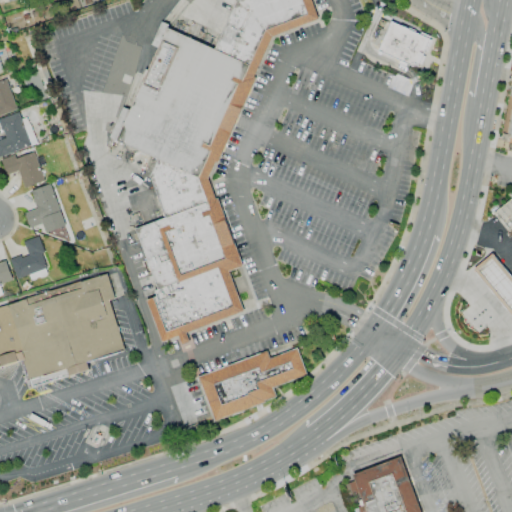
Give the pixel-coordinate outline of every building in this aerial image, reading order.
[(319,20),(311,0),(236,0),(214,48),(166,28),(114,140),(157,159),(150,176),(166,217),(136,228),(160,295),(147,300),(161,341),(244,310),(230,270),(243,266),(209,179),(274,36),(319,20)] [(394,25),(430,41),(418,73),(382,56),(394,25)] [(0,114),(16,109),(4,77),(0,78),(0,114)] [(0,155),(36,144),(29,124),(22,126),(18,113),(0,118),(0,127),(3,138),(0,139),(0,155)] [(23,187),(43,181),(34,152),(14,158),(13,155),(0,159),(5,175),(18,171),(23,187)] [(64,227),(50,184),(30,190),(36,209),(24,213),(28,228),(42,224),(44,233),(64,227)] [(493,214),(511,198),(511,232),(510,234),(493,214)] [(16,279),(47,268),(37,236),(23,241),(27,254),(9,259),(16,279)] [(511,312),(475,270),(492,254),(511,276),(511,312)] [(5,260),(0,261),(0,295),(2,295),(0,289),(0,283),(11,280),(5,260)] [(101,275),(64,284),(7,304),(0,306),(0,365),(24,359),(33,386),(90,370),(88,362),(125,350),(101,275)] [(197,379),(267,352),(270,359),(297,348),(307,375),(273,388),(277,399),(213,423),(197,379)] [(95,434),(91,443),(98,446),(102,438),(95,434)] [(363,511),(419,511),(401,458),(351,476),(363,511)]
